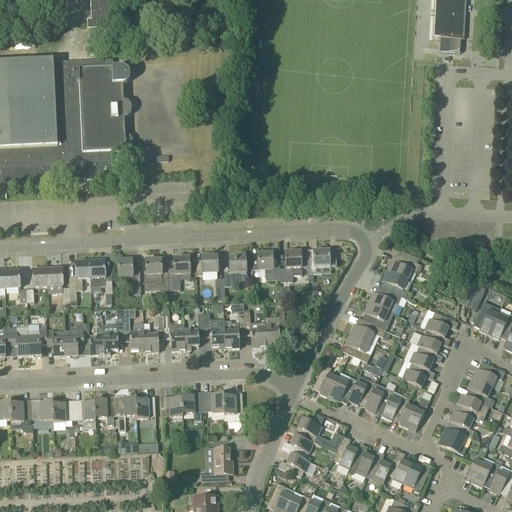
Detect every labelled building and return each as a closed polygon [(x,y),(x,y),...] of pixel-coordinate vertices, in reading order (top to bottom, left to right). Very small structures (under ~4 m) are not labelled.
[(90,0),(91,11),(91,21),(87,21),(88,30),(111,29),(109,0),(90,0)] [(442,0),(443,2),(440,40),(438,40),(440,41),(440,42),(440,54),(460,55),(461,44),(461,42),(463,42),(463,41),(461,41),(463,2),(463,0),(442,0)] [(113,68),(113,62),(53,65),(53,63),(0,65),(0,184),(60,182),(60,183),(61,183),(61,182),(77,181),(77,182),(78,182),(78,180),(84,179),(84,182),(85,182),(85,181),(119,179),(119,165),(115,166),(115,153),(126,153),(126,152),(129,151),(131,149),(133,146),(133,143),(131,140),(129,136),(126,134),(123,134),(123,117),(124,116),(127,113),(129,109),(128,106),(126,103),(123,101),(121,101),(121,85),(123,84),(125,82),(127,79),(128,77),(126,73),(119,68),(113,68)] [(192,150),(181,156),(184,161),(195,154),(192,150)] [(202,151),(182,162),(187,171),(207,160),(202,151)] [(317,253),(317,252),(316,252),(316,253),(313,253),(314,262),(307,263),(308,277),(322,276),(322,269),(330,269),(329,253),(317,253)] [(419,261),(402,253),(399,258),(396,257),(406,262),(403,268),(392,263),(387,273),(412,285),(412,284),(407,282),(411,272),(416,274),(417,273),(419,274),(422,268),(419,267),(417,266),(419,261)] [(280,285),(293,284),(292,270),(301,270),(300,254),(284,255),(285,271),(280,271),(280,285)] [(273,268),(272,255),(258,256),(258,262),(252,262),(252,272),(258,272),(265,272),(265,283),(280,282),(280,285),(280,271),(280,268),(273,268)] [(246,274),(245,257),(234,258),(234,260),(230,261),(230,260),(229,260),(230,270),(230,275),(224,276),(224,281),(225,289),(236,289),(235,275),(246,274)] [(197,278),(203,278),(202,275),(218,274),(217,258),(201,259),(201,263),(196,263),(197,278)] [(169,292),(180,292),(180,282),(190,282),(190,270),(189,260),(173,261),(174,280),(168,280),(169,292)] [(154,263),(154,261),(145,262),(146,278),(154,278),(155,286),(162,286),(162,293),(169,292),(168,280),(162,280),(161,262),(154,263)] [(118,280),(133,279),(132,262),(117,263),(118,280)] [(91,281),(90,264),(89,264),(89,265),(75,265),(76,290),(70,290),(70,303),(70,308),(77,308),(76,293),(83,293),(82,282),(91,281)] [(90,264),(91,281),(91,285),(91,290),(100,289),(100,281),(105,281),(105,268),(104,264),(90,265),(90,264)] [(49,296),(47,272),(32,273),(33,289),(48,288),(48,296),(49,296)] [(62,290),(62,288),(63,288),(62,272),(47,272),(49,296),(63,295),(63,303),(70,303),(70,290),(62,290)] [(404,301),(405,300),(407,296),(408,294),(412,285),(387,273),(383,284),(394,289),(391,295),(401,300),(404,301)] [(6,290),(20,290),(19,274),(5,274),(6,290)] [(460,280),(457,287),(460,289),(464,290),(468,283),(460,280)] [(224,289),(225,289),(224,281),(215,281),(216,303),(222,303),(222,307),(223,307),(225,307),(224,289)] [(458,303),(467,307),(477,285),(469,281),(458,303)] [(467,307),(475,311),(485,289),(477,285),(467,307)] [(397,307),(401,300),(391,295),(377,289),(387,294),(384,300),(373,295),(368,305),(393,317),(397,307)] [(318,294),(309,294),(309,302),(318,302),(318,294)] [(291,295),(282,295),(282,304),(291,304),(291,295)] [(489,337),(500,312),(491,307),(483,304),(472,329),(473,328),(479,331),(479,332),(489,337)] [(386,334),(389,327),(393,317),(368,305),(364,315),(375,320),(372,327),(382,331),(382,332),(386,334)] [(168,311),(168,310),(163,310),(163,311),(163,318),(164,330),(170,330),(171,354),(185,353),(184,333),(184,327),(169,328),(168,311)] [(413,312),(408,322),(413,324),(418,314),(413,312)] [(511,330),(511,317),(509,316),(500,312),(489,337),(499,341),(501,338),(507,341),(503,350),(511,330)] [(245,326),(244,314),(238,315),(239,326),(231,326),(231,324),(224,324),(226,352),(240,351),(239,339),(238,327),(245,326)] [(458,326),(449,322),(434,315),(431,322),(425,319),(421,328),(425,330),(424,331),(440,339),(440,338),(450,343),(450,342),(444,340),(449,330),(445,328),(447,322),(457,326),(458,326)] [(350,337),(370,346),(374,337),(383,341),(383,340),(386,334),(382,332),(382,331),(372,327),(358,320),(358,321),(364,323),(361,330),(354,327),(350,337)] [(226,352),(224,324),(224,323),(218,323),(219,331),(210,331),(211,348),(219,348),(219,352),(226,352)] [(143,328),(143,325),(137,325),(133,329),(133,335),(130,335),(130,352),(138,352),(139,356),(145,355),(144,328),(143,328)] [(46,333),(46,327),(41,327),(41,331),(40,331),(40,334),(29,334),(30,359),(42,358),(41,347),(47,347),(47,349),(48,349),(47,333),(46,333)] [(150,338),(150,334),(150,327),(144,328),(145,355),(159,355),(158,338),(150,338)] [(103,330),(104,357),(111,357),(110,353),(118,353),(118,335),(113,335),(113,328),(103,328),(103,330)] [(266,350),(272,349),(272,346),(280,345),(279,328),(265,329),(266,350)] [(252,350),(266,350),(265,329),(259,329),(259,333),(251,333),(252,350)] [(0,360),(5,360),(5,349),(11,348),(10,330),(4,330),(4,342),(0,342),(0,360)] [(16,333),(16,330),(10,330),(11,348),(17,348),(17,359),(30,359),(29,334),(28,334),(28,333),(16,333)] [(84,344),(90,344),(90,358),(104,357),(103,330),(96,330),(97,340),(89,341),(89,337),(83,337),(84,344)] [(511,330),(503,350),(511,353),(511,330)] [(437,345),(440,339),(424,331),(424,333),(425,334),(423,339),(421,338),(417,348),(419,349),(442,360),(436,356),(441,346),(437,345)] [(185,353),(191,353),(191,349),(199,349),(198,332),(184,333),(185,353)] [(53,334),(53,333),(47,333),(48,349),(53,348),(54,360),(66,359),(65,334),(64,334),(53,334)] [(83,337),(83,333),(76,334),(65,334),(66,359),(78,358),(77,347),(84,347),(84,344),(83,337)] [(374,348),(370,346),(350,337),(345,347),(352,351),(349,357),(343,354),(349,357),(353,359),(361,363),(365,365),(367,366),(374,349),(374,348)] [(398,341),(395,347),(401,350),(404,343),(398,341)] [(442,360),(419,349),(416,355),(414,355),(409,365),(411,366),(425,372),(435,376),(429,373),(433,363),(429,361),(432,355),(442,360)] [(383,370),(387,360),(381,357),(376,367),(383,370)] [(501,383),(504,375),(480,364),(480,365),(491,370),(488,376),(477,371),(472,381),(491,390),(495,380),(501,383)] [(422,378),(425,372),(411,366),(408,372),(406,371),(401,382),(416,388),(421,390),(426,380),(422,378)] [(329,400),(338,381),(328,377),(331,371),(324,368),(312,392),(313,393),(314,389),(321,392),(319,396),(329,400)] [(352,394),(357,383),(341,376),(338,381),(329,400),(339,405),(346,391),(352,394)] [(370,400),(376,387),(359,379),(357,383),(352,394),(346,408),(348,403),(358,408),(363,397),(370,400)] [(494,410),(496,405),(492,403),(492,402),(487,400),(491,390),(472,381),(467,391),(479,396),(476,403),(480,405),(489,409),(489,408),(494,410)] [(432,382),(427,393),(434,396),(439,385),(432,382)] [(386,407),(392,394),(386,391),(376,387),(370,400),(364,411),(375,416),(380,404),(386,407)] [(211,397),(211,394),(204,395),(205,414),(211,414),(211,416),(224,415),(224,417),(223,399),(223,396),(211,397)] [(400,404),(390,399),(392,394),(386,407),(381,418),(392,423),(397,412),(403,415),(410,399),(404,396),(402,398),(400,404)] [(202,423),(200,395),(193,395),(193,398),(181,398),(181,401),(182,416),(194,416),(194,423),(202,423)] [(243,416),(242,395),(233,396),(233,398),(223,399),(224,417),(236,417),(236,416),(243,416)] [(489,409),(480,405),(476,403),(461,396),(457,406),(468,412),(465,418),(473,422),(478,425),(479,423),(482,424),(489,409)] [(124,401),(124,398),(117,399),(118,423),(118,430),(118,434),(125,434),(125,420),(137,419),(136,403),(136,400),(124,401)] [(114,427),(113,399),(106,399),(106,402),(94,402),(94,404),(95,421),(107,420),(107,428),(114,427)] [(137,421),(149,421),(149,420),(155,420),(155,399),(145,400),(145,402),(136,403),(137,419),(137,421)] [(172,401),(172,399),(163,399),(163,419),(169,419),(169,420),(182,420),(182,416),(181,401),(172,401)] [(417,411),(407,407),(409,402),(411,399),(410,399),(403,415),(398,426),(408,431),(412,423),(418,426),(415,434),(429,404),(422,400),(419,406),(417,411)] [(41,404),(41,402),(33,402),(34,423),(41,422),(41,423),(54,423),(53,406),(53,404),(41,404)] [(95,431),(95,421),(94,404),(85,405),(84,402),(75,403),(76,423),(82,423),(83,432),(95,431)] [(0,403),(0,422),(11,422),(11,406),(11,403),(0,403)] [(31,427),(29,403),(20,403),(20,405),(11,406),(11,422),(11,425),(22,424),(22,430),(26,429),(27,435),(33,435),(33,426),(31,427)] [(54,425),(65,424),(65,423),(72,423),(71,403),(62,404),(62,406),(53,406),(54,423),(54,425)] [(471,441),(474,434),(468,431),(473,422),(465,418),(454,413),(449,423),(460,428),(457,435),(465,439),(471,441)] [(288,434),(288,435),(294,438),(311,445),(313,446),(330,454),(335,456),(339,449),(329,445),(317,439),(321,429),(311,424),(309,423),(302,420),(297,431),(301,432),(298,439),(288,434)] [(463,458),(466,451),(461,448),(465,439),(457,435),(446,430),(438,447),(463,458)] [(484,437),(481,443),(487,446),(490,439),(484,437)] [(294,438),(287,454),(291,456),(304,462),(307,455),(309,456),(313,446),(311,445),(294,438)] [(511,439),(511,440),(507,449),(502,447),(499,453),(499,454),(511,460),(511,459),(511,460),(511,459),(511,439)] [(494,449),(497,443),(492,440),(489,447),(494,449)] [(103,446),(103,454),(116,453),(116,446),(103,446)] [(346,452),(339,449),(335,456),(332,462),(339,466),(339,468),(349,472),(356,457),(361,447),(360,447),(357,453),(347,448),(346,452)] [(12,449),(13,458),(22,458),(21,449),(12,449)] [(230,469),(229,451),(214,451),(214,452),(214,466),(214,477),(233,477),(232,469),(230,469)] [(277,470),(286,474),(300,481),(304,474),(306,475),(310,477),(315,467),(310,465),(304,462),(291,456),(287,454),(281,451),(291,456),(283,472),(277,470)] [(391,468),(395,459),(398,453),(397,453),(391,468),(381,463),(379,467),(373,464),(377,454),(365,479),(372,483),(382,488),(387,477),(391,468)] [(403,487),(412,467),(395,460),(398,453),(395,459),(391,468),(387,477),(394,480),(393,482),(401,486),(403,487)] [(352,477),(356,475),(365,480),(365,479),(377,454),(374,460),(364,456),(362,460),(356,457),(349,472),(347,476),(352,477)] [(487,478),(491,469),(482,465),(484,460),(476,457),(474,463),(465,481),(466,482),(468,478),(471,479),(475,473),(477,473),(472,485),(483,489),(484,487),(488,478),(487,478)] [(499,497),(504,486),(508,478),(498,473),(501,468),(493,464),(491,469),(487,478),(488,478),(484,487),(490,490),(489,492),(499,497)] [(428,475),(412,467),(403,487),(413,491),(414,494),(419,496),(431,469),(431,468),(428,475)] [(174,487),(174,481),(171,481),(171,473),(165,473),(165,487),(174,487)] [(282,474),(280,478),(280,479),(286,482),(289,476),(283,473),(282,474)] [(286,511),(292,499),(282,494),(285,489),(277,486),(266,511),(271,500),(278,503),(273,511),(286,511)] [(306,511),(311,502),(294,494),(292,499),(286,511),(297,511),(298,511),(306,511)] [(325,511),(329,504),(323,501),(313,497),(311,502),(306,511),(325,511)] [(193,511),(214,511),(215,508),(218,508),(217,498),(193,499),(193,511)] [(397,504),(394,503),(387,500),(384,506),(389,509),(387,511),(405,511),(407,509),(397,504)]
